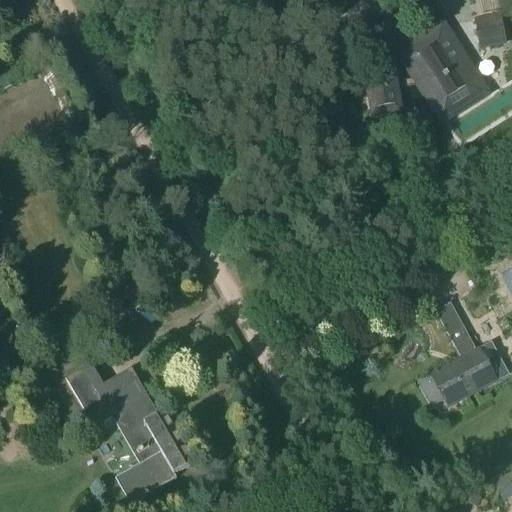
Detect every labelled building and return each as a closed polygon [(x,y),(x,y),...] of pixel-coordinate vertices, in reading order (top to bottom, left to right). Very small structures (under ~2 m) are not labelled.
[(498,19),(475,23),(479,50),(503,46),(498,19)] [(444,21),(393,53),(441,129),(492,97),(444,21)] [(511,47),(493,53),(495,62),(511,57),(511,47)] [(395,69),(363,75),(371,121),(403,115),(395,69)] [(454,239),(405,266),(418,288),(454,269),(452,259),(460,254),(454,239)] [(123,240),(106,245),(119,292),(135,288),(123,240)] [(459,363),(417,386),(430,410),(445,402),(449,410),(505,379),(489,348),(475,355),(448,307),(433,315),(459,363)] [(90,368),(64,383),(92,432),(111,422),(138,468),(114,482),(129,508),(174,482),(172,478),(195,465),(165,413),(156,418),(131,373),(103,389),(90,368)] [(511,490),(504,477),(491,484),(503,505),(511,499),(511,490)] [(469,494),(464,505),(476,510),(481,500),(469,494)]
